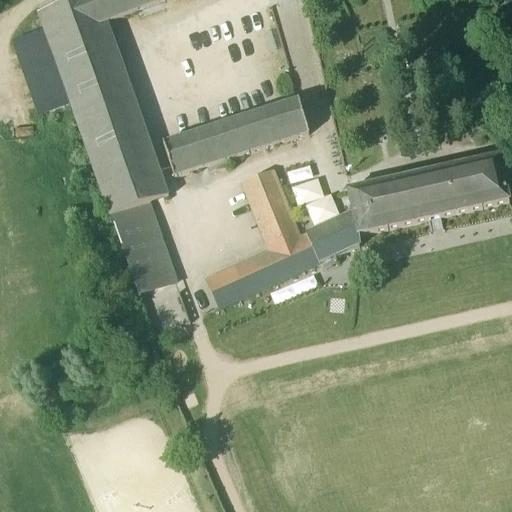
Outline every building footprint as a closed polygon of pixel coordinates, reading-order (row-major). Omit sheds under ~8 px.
[(176,0),(77,0),(38,14),(112,220),(148,207),(167,200),(104,26),(176,0)] [(300,104),(164,148),(175,182),(310,138),(300,104)] [(500,161),(349,196),(353,217),(360,240),(435,223),(510,206),(500,161)] [(300,241),(274,175),(246,187),(273,253),(300,241)] [(296,208),(322,200),(316,181),(290,190),(296,208)] [(148,207),(112,220),(153,341),(157,339),(190,328),(148,207)] [(353,217),(307,238),(320,268),(360,249),(360,240),(353,217)] [(300,241),(273,253),(204,284),(217,314),(320,268),(307,238),(300,241)]
